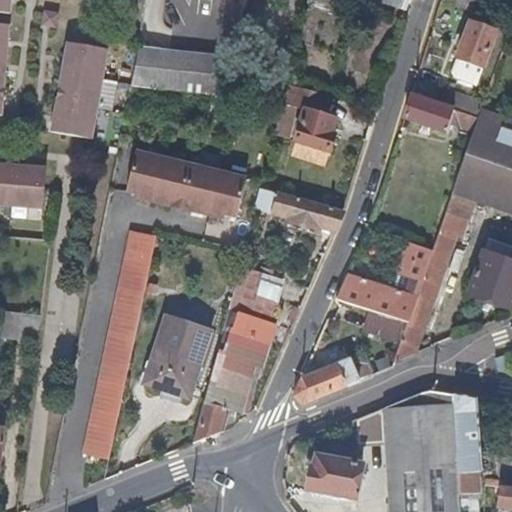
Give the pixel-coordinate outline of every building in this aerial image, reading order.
[(0,0),(0,12),(9,14),(10,0),(0,0)] [(475,0),(440,0),(469,11),(472,12),(475,0)] [(483,66),(495,31),(469,22),(457,57),(483,66)] [(0,24),(0,106),(8,25),(0,24)] [(47,130),(88,137),(102,47),(60,41),(47,130)] [(163,52),(133,46),(127,79),(156,85),(163,52)] [(178,90),(209,97),(220,62),(163,52),(156,85),(178,90)] [(313,115),(318,95),(284,86),(280,105),(300,111),(290,144),(327,154),(333,135),(329,133),(332,121),(313,115)] [(440,89),(434,105),(479,119),(481,114),(484,105),(485,102),(440,89)] [(450,123),(475,131),(479,119),(434,105),(410,97),(405,113),(403,119),(447,132),(450,123)] [(453,193),(468,199),(474,201),(511,213),(511,124),(499,120),(481,114),(479,119),(475,131),(472,139),(465,159),(453,193)] [(173,210),(185,171),(159,165),(132,158),(123,197),(134,200),(133,204),(165,212),(166,208),(173,210)] [(0,163),(0,204),(39,208),(42,166),(0,163)] [(190,172),(185,171),(173,210),(188,213),(187,217),(219,224),(220,221),(231,223),(241,184),(190,172)] [(318,228),(332,232),(338,218),(341,210),(258,186),(255,200),(273,205),(270,214),(288,220),(288,223),(316,231),(318,228)] [(396,357),(396,359),(415,352),(421,334),(443,270),(459,224),(468,199),(453,193),(452,195),(434,250),(433,252),(422,284),(417,299),(413,309),(408,324),(401,343),(396,357)] [(81,458),(108,462),(150,238),(125,233),(81,458)] [(422,284),(433,252),(415,245),(404,240),(392,272),(395,273),(422,284)] [(511,308),(511,306),(511,262),(483,252),(468,294),(511,308)] [(235,277),(225,313),(269,326),(282,281),(237,267),(235,277)] [(394,291),(417,299),(422,284),(395,273),(389,289),(394,291)] [(345,278),(334,302),(351,307),(369,312),(377,315),(408,324),(413,309),(417,299),(394,291),(389,289),(360,280),(346,274),(345,278)] [(0,322),(0,336),(38,341),(41,312),(1,309),(0,322)] [(363,331),(401,343),(408,324),(377,315),(369,312),(363,331)] [(246,415),(248,413),(255,389),(248,387),(254,363),(262,365),(272,327),(269,326),(225,313),(211,368),(204,395),(227,404),(226,408),(246,415)] [(208,339),(165,324),(143,387),(186,402),(208,339)] [(507,355),(496,358),(497,373),(507,375),(507,355)] [(299,379),(293,394),(302,404),(355,384),(365,380),(355,358),(329,369),(299,379)] [(248,387),(255,389),(262,365),(254,363),(248,387)] [(458,511),(459,502),(459,498),(457,421),(457,396),(434,392),(417,396),(389,407),(382,410),(383,437),(384,444),(386,477),(388,511),(458,511)] [(204,395),(203,400),(226,408),(227,404),(204,395)] [(457,421),(459,498),(480,499),(480,460),(480,415),(480,400),(461,397),(457,396),(457,421)] [(203,400),(192,445),(195,444),(217,435),(220,433),(226,408),(203,400)] [(356,446),(384,444),(383,437),(382,410),(363,418),(355,421),(356,446)] [(511,454),(506,454),(501,487),(511,488),(511,454)] [(355,503),(358,467),(313,462),(310,476),(309,476),(308,499),(355,503)] [(511,511),(511,488),(501,487),(499,487),(495,511),(511,511)]
